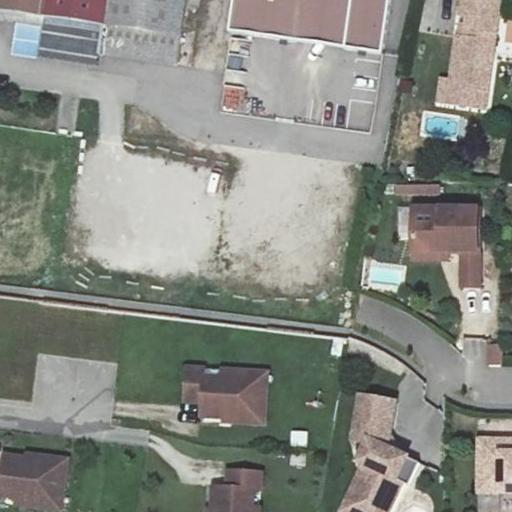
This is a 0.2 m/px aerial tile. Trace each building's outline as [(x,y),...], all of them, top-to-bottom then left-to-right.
[(0,0),(0,10),(107,25),(178,34),(182,0),(0,0)] [(232,0),(228,31),(381,52),(388,0),(232,0)] [(483,11),(445,4),(442,26),(450,27),(447,49),(439,48),(431,99),(471,105),(483,11)] [(511,41),(511,20),(504,20),(502,41),(511,41)] [(174,63),(178,34),(107,25),(103,54),(174,63)] [(456,221),(389,220),(389,263),(454,264),(454,272),(471,273),(472,235),(456,235),(456,221)] [(402,292),(405,266),(370,263),(368,289),(402,292)] [(486,345),(486,366),(501,366),(501,345),(486,345)] [(256,388),(223,386),(223,394),(208,392),(194,391),(194,384),(177,383),(174,414),(192,415),(191,429),(220,431),(220,436),(253,438),(256,388)] [(223,394),(223,386),(209,385),(208,392),(223,394)] [(389,411),(354,405),(346,449),(362,452),(351,475),(355,477),(338,511),(383,511),(393,492),(389,490),(399,469),(380,460),(389,411)] [(492,454),(470,454),(469,506),(511,507),(511,468),(492,468),(492,454)] [(17,509),(16,511),(49,511),(56,472),(23,467),(22,471),(0,467),(0,506),(2,507),(17,509)] [(239,511),(240,504),(248,505),(249,487),(217,485),(216,503),(202,501),(201,511),(239,511)]
